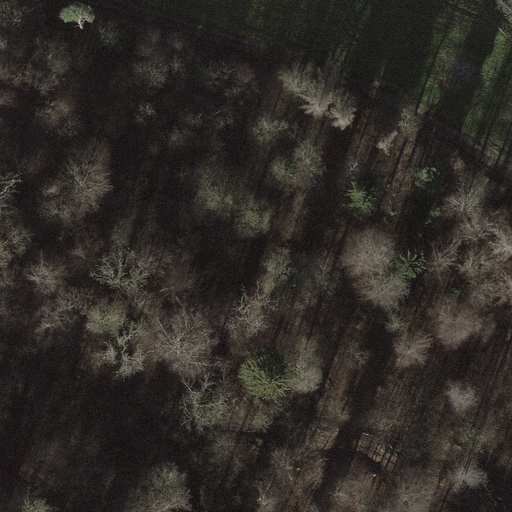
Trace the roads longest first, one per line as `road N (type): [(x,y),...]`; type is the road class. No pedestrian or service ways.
road 1 (track): [(469,511),(309,429),(175,412),(0,334)]
road 2 (track): [(511,175),(380,94),(92,0)]
